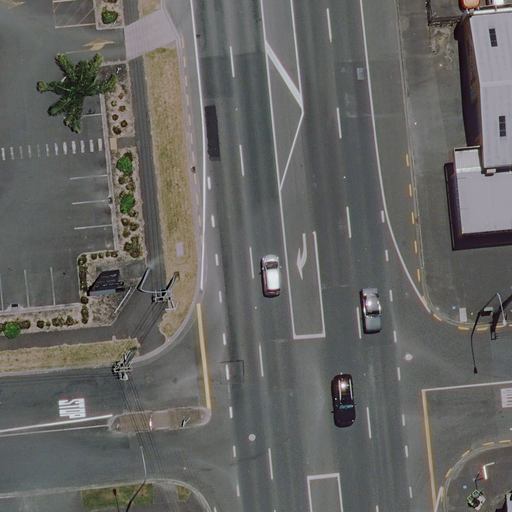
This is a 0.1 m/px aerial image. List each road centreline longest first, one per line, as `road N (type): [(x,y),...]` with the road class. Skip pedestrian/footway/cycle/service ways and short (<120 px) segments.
road 1 (trunk): [(315,402),(295,338),(277,180),(288,114),(278,0)]
road 2 (residential): [(0,433),(315,402)]
road 3 (residential): [(315,402),(511,379)]
